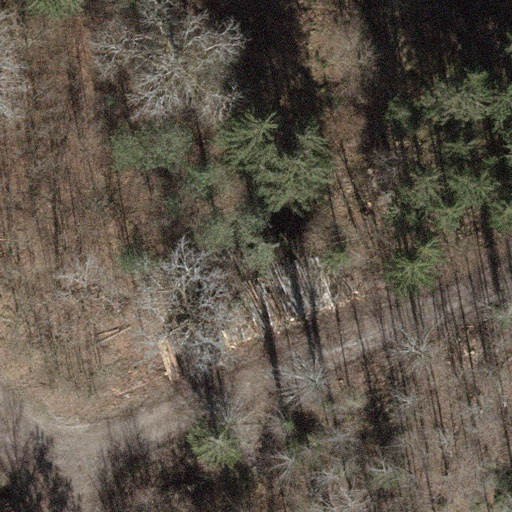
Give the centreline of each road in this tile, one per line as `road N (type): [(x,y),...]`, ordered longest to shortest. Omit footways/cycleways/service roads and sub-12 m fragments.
road 1 (track): [(35,465),(511,286)]
road 2 (track): [(0,393),(55,511)]
